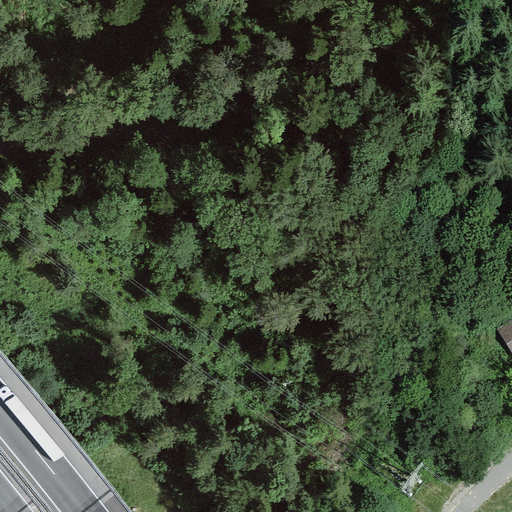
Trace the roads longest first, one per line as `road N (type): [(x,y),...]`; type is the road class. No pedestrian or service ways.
road 1 (track): [(0,146),(74,129),(187,131),(296,61),(365,50),(414,25),(439,0)]
road 2 (motorway): [(85,511),(0,404)]
